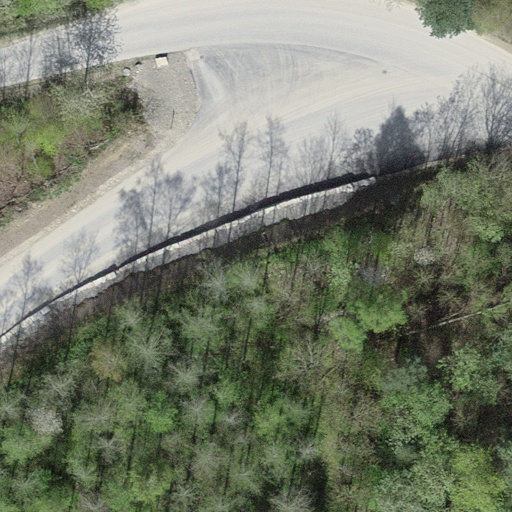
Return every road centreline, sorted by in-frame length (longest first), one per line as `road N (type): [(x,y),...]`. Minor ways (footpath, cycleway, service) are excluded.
road 1 (track): [(0,331),(95,260),(285,149),(465,62)]
road 2 (unclassified): [(511,88),(367,26),(272,15),(202,20),(0,68)]
